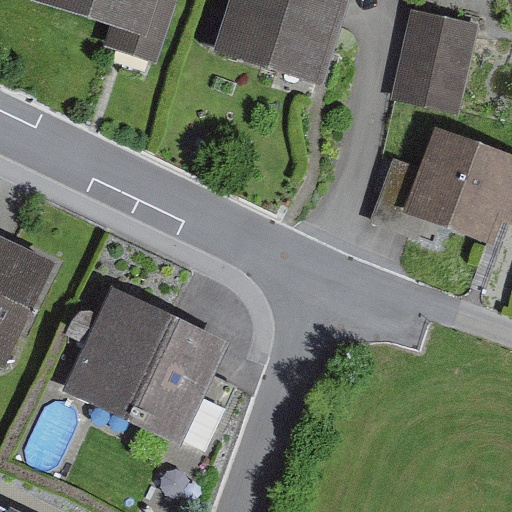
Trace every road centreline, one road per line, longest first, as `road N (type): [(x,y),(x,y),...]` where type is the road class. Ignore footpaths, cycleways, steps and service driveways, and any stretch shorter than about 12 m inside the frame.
road 1 (residential): [(323,273),(0,130)]
road 2 (residential): [(323,273),(237,511)]
road 3 (residential): [(511,335),(323,273)]
